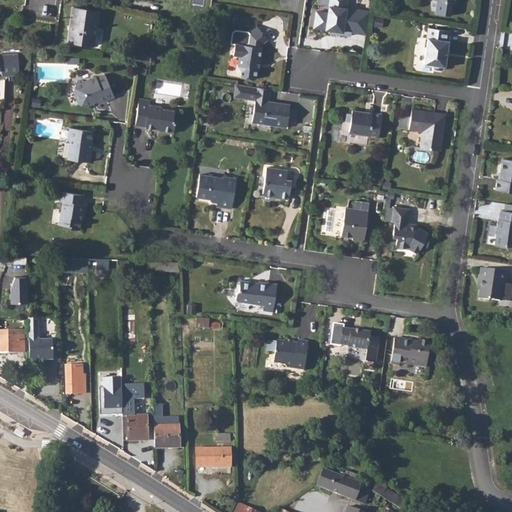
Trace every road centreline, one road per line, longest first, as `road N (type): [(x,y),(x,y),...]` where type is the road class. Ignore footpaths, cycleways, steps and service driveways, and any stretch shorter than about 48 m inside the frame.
road 1 (residential): [(122,176),(142,183),(137,233),(346,267),(362,299),(448,313)]
road 2 (secondary): [(190,511),(0,394)]
road 3 (residential): [(448,313),(479,96)]
road 4 (residential): [(511,502),(484,484),(448,313)]
road 5 (residential): [(305,66),(479,96)]
